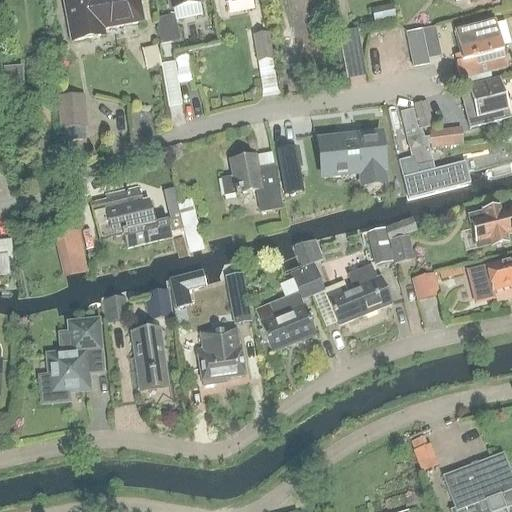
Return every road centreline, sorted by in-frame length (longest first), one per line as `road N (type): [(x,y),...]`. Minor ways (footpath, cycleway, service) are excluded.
road 1 (unclassified): [(0,458),(86,437),(227,448),(320,382),(396,347),(511,325)]
road 2 (unclassified): [(426,79),(226,119),(0,209)]
road 3 (unclassified): [(253,511),(395,419),(511,390)]
